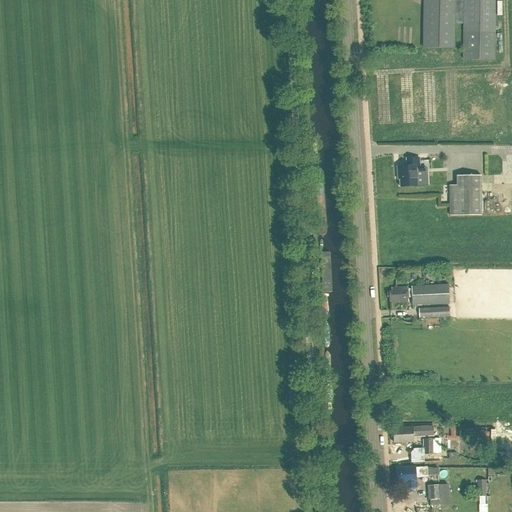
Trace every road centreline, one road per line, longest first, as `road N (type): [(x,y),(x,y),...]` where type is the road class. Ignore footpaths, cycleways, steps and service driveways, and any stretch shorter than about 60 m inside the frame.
road 1 (secondary): [(377,511),(345,0)]
road 2 (unclassified): [(318,511),(288,0)]
